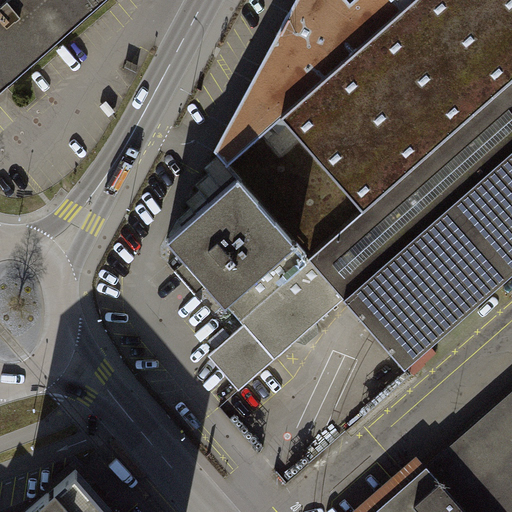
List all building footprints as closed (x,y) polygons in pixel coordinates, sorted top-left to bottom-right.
[(0,0),(0,103),(19,87),(119,0),(0,0)] [(241,180),(346,299),(511,152),(511,0),(296,0),(284,24),(216,151),(241,180)] [(511,152),(346,299),(375,334),(405,367),(511,273),(511,152)] [(346,299),(241,180),(170,243),(242,324),(207,355),(240,392),(346,299)] [(511,511),(511,387),(424,464),(426,466),(372,511),(511,511)] [(115,511),(75,467),(63,477),(24,511),(115,511)]
